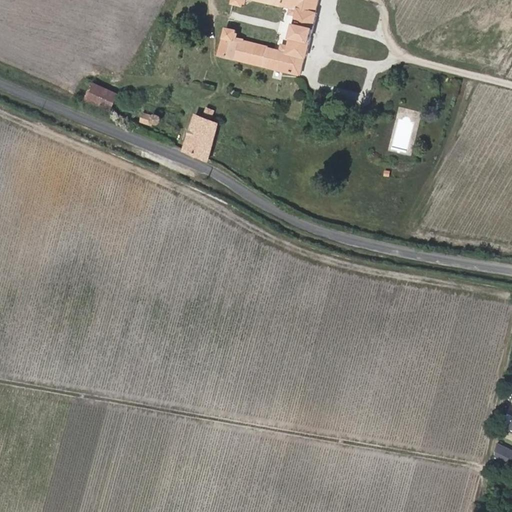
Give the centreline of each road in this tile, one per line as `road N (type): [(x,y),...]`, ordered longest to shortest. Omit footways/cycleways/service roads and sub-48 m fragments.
road 1 (track): [(511,301),(279,246),(131,164),(0,112)]
road 2 (residential): [(511,271),(320,230),(209,170),(0,82)]
road 3 (track): [(0,382),(478,468)]
road 4 (track): [(467,511),(511,320)]
